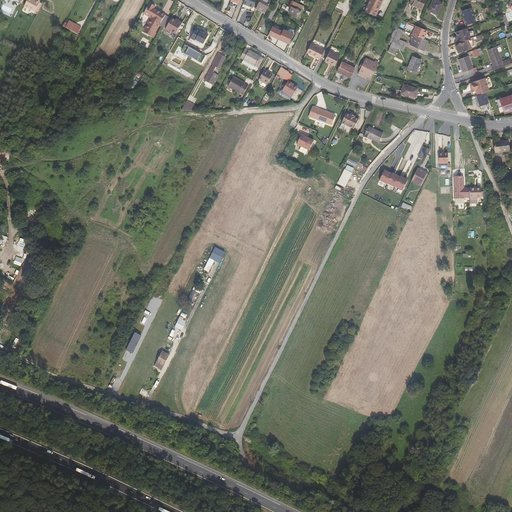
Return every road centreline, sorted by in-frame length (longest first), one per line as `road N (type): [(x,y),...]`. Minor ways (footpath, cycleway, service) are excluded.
road 1 (unclassified): [(359,196),(235,440),(260,511)]
road 2 (track): [(320,81),(304,103),(192,116),(127,110),(0,174)]
road 3 (trunk): [(284,511),(0,384)]
road 4 (tertiary): [(428,112),(343,92),(190,0)]
road 5 (track): [(235,440),(54,377),(10,350)]
road 6 (trunk): [(0,433),(172,511)]
